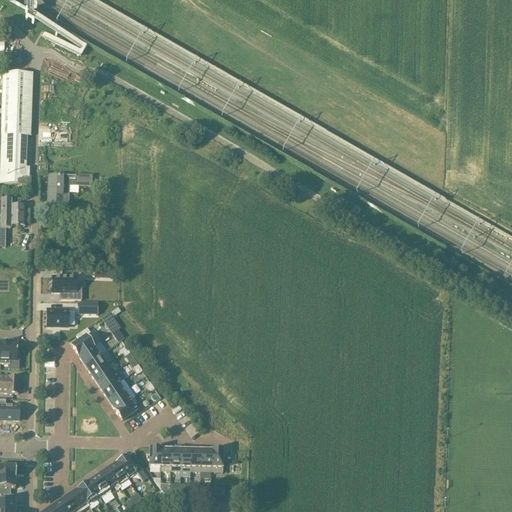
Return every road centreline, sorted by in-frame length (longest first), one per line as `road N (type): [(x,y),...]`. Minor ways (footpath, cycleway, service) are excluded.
road 1 (residential): [(30,446),(31,52)]
road 2 (residential): [(62,446),(63,347),(132,444)]
